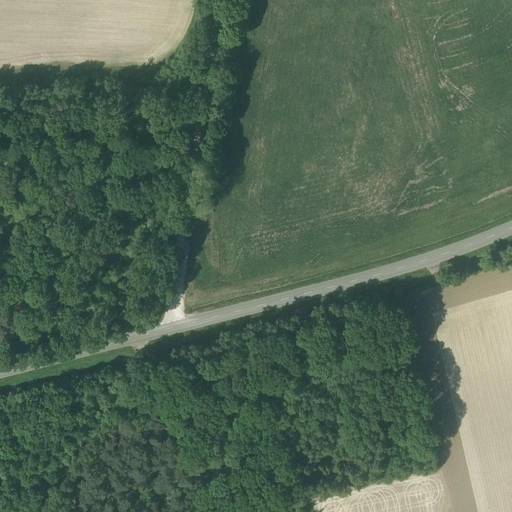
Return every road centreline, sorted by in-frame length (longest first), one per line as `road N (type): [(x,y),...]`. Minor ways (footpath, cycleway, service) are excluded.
road 1 (tertiary): [(511,227),(393,269),(165,329)]
road 2 (unclassified): [(214,0),(165,329)]
road 3 (tertiary): [(165,329),(0,371)]
